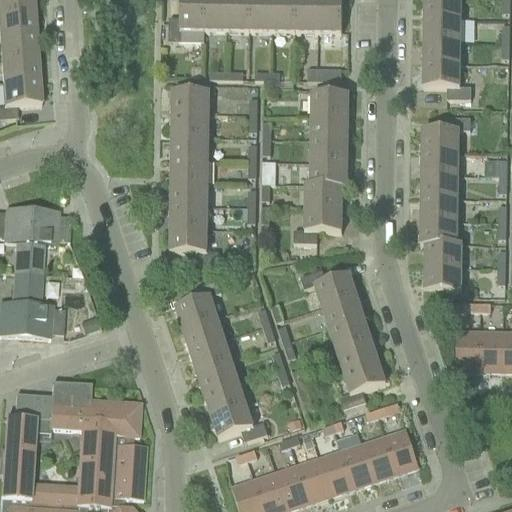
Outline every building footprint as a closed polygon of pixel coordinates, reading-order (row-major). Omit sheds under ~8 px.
[(0,0),(0,20),(33,18),(32,0),(0,0)] [(202,38),(203,0),(185,0),(179,0),(180,24),(168,24),(168,48),(180,48),(181,37),(202,38)] [(226,38),(226,1),(203,0),(202,38),(226,38)] [(249,38),(249,1),(226,1),(226,38),(249,38)] [(272,38),(272,1),(249,1),(249,38),(272,38)] [(295,39),(295,2),(272,1),(272,38),(295,39)] [(461,25),(461,1),(424,1),(423,24),(461,25)] [(318,39),(319,2),(295,2),(295,39),(318,39)] [(341,39),(342,3),(319,2),(318,39),(341,39)] [(509,19),(509,2),(501,2),(501,19),(509,19)] [(0,43),(35,41),(33,18),(0,20),(0,43)] [(461,48),(461,25),(423,24),(423,47),(461,48)] [(509,48),(509,31),(501,31),(500,48),(509,48)] [(0,57),(1,67),(37,64),(35,41),(0,43),(0,57)] [(461,71),(461,48),(423,47),(423,71),(461,71)] [(508,66),(509,48),(500,48),(500,65),(508,66)] [(2,90),(38,88),(37,64),(1,67),(2,90)] [(461,94),(461,71),(423,71),(422,94),(446,94),(446,106),(470,106),(470,94),(461,94)] [(317,86),(317,73),(306,73),(306,86),(317,86)] [(339,87),(340,74),(317,73),(317,86),(339,87)] [(225,86),(226,77),(208,77),(208,86),(225,86)] [(242,86),(242,77),(226,77),(225,86),(242,86)] [(271,86),(271,79),(271,78),(254,78),(254,87),(262,86),(263,87),(263,86),(271,86)] [(271,95),(279,95),(279,78),(271,78),(271,79),(271,86),(271,95)] [(271,86),(263,86),(263,87),(262,86),(262,102),(271,102),(271,95),(271,86)] [(16,113),(40,111),(38,88),(2,90),(4,112),(0,112),(0,125),(17,124),(16,113)] [(209,98),(192,97),(172,97),(171,120),(209,121),(209,98)] [(348,100),(328,100),(310,99),(309,123),(348,123),(348,100)] [(208,144),(209,121),(171,120),(171,143),(208,144)] [(347,147),(348,123),(309,123),(309,146),(347,147)] [(469,124),(466,124),(446,124),(446,136),(422,135),(421,158),(459,159),(459,136),(469,136),(469,124)] [(208,167),(208,144),(171,143),(171,166),(208,167)] [(347,170),(347,147),(309,146),(309,169),(347,170)] [(458,182),(459,159),(421,158),(421,182),(458,182)] [(484,161),(484,183),(498,183),(506,183),(507,166),(498,166),(499,161),(484,161)] [(207,190),(208,167),(171,166),(170,189),(207,190)] [(262,173),(262,190),(269,191),(275,191),(275,168),(262,168),(262,173)] [(346,193),(347,170),(309,169),(308,190),(303,190),(303,192),(342,193),(346,193)] [(458,206),(458,182),(421,182),(420,205),(458,206)] [(506,200),(506,183),(498,183),(498,200),(506,200)] [(207,213),(207,190),(170,189),(170,212),(207,213)] [(341,216),(342,193),(303,192),(302,215),(341,216)] [(457,229),(458,206),(420,205),(420,228),(457,229)] [(207,236),(207,213),(170,212),(169,236),(207,236)] [(505,228),(505,212),(497,212),(497,228),(505,228)] [(27,279),(31,216),(5,214),(4,222),(0,221),(0,242),(3,243),(3,248),(16,249),(14,279),(27,279)] [(341,239),(341,216),(302,215),(302,236),(292,236),(292,249),(316,250),(316,238),(341,239)] [(57,226),(58,217),(31,216),(27,279),(41,280),(43,250),(56,251),(56,247),(68,248),(70,226),(57,226)] [(457,249),(457,229),(420,228),(419,251),(424,251),(462,252),(462,249),(457,249)] [(505,245),(505,228),(497,228),(497,245),(505,245)] [(206,259),(207,236),(169,236),(169,259),(193,259),(193,271),(217,271),(217,259),(206,259)] [(462,275),(462,252),(424,251),(424,274),(462,275)] [(504,274),(505,258),(497,257),(496,274),(504,274)] [(461,298),(462,275),(424,274),(424,297),(461,298)] [(504,291),(504,274),(496,274),(496,291),(504,291)] [(349,280),(325,287),(322,276),(300,284),(304,296),(313,293),(320,314),(356,302),(349,280)] [(0,341),(23,343),(27,279),(14,279),(12,308),(0,307),(0,341)] [(39,310),(41,280),(27,279),(23,343),(49,345),(50,337),(62,337),(64,316),(51,315),(52,311),(39,310)] [(211,302),(220,299),(217,287),(194,294),(197,306),(174,313),(181,335),(218,323),(211,302)] [(327,336),(363,324),(356,302),(320,314),(327,336)] [(456,321),(456,317),(457,309),(445,309),(444,321),(456,321)] [(479,318),(480,310),(457,309),(456,317),(479,318)] [(275,329),(283,326),(279,310),(270,313),(275,329)] [(490,318),(490,310),(480,310),(479,318),(490,318)] [(262,333),(271,331),(265,314),(256,317),(262,333)] [(188,357),(225,345),(218,323),(181,335),(188,357)] [(334,358),(370,346),(363,324),(327,336),(334,358)] [(267,348),(276,345),(271,331),(262,333),(267,348)] [(283,350),(290,348),(285,332),(278,334),(283,350)] [(478,378),(479,338),(456,338),(455,377),(478,378)] [(501,378),(502,339),(479,338),(478,378),(501,378)] [(511,378),(511,338),(502,339),(501,378),(511,378)] [(196,379),(232,367),(225,345),(188,357),(196,379)] [(341,380),(378,368),(370,346),(334,358),(341,380)] [(288,366),(295,363),(290,348),(283,350),(288,366)] [(276,377),(284,374),(279,358),(271,361),(276,377)] [(203,401),(240,389),(232,367),(196,379),(203,401)] [(362,398),(385,390),(378,368),(341,380),(348,401),(339,404),(343,416),(365,409),(362,398)] [(281,392),(289,390),(284,374),(276,377),(281,392)] [(297,394),(305,391),(299,375),(291,378),(297,394)] [(142,507),(145,453),(131,452),(132,443),(138,443),(140,409),(89,406),(90,390),(51,388),(50,402),(15,400),(13,424),(5,423),(0,496),(0,511),(121,511),(122,505),(142,507)] [(210,423),(247,411),(240,389),(203,401),(210,423)] [(302,409),(310,406),(305,391),(297,394),(302,409)] [(378,424),(399,417),(397,409),(376,416),(378,424)] [(263,429),(254,432),(247,411),(210,423),(217,445),(240,437),(244,448),(266,441),(263,429)] [(367,428),(378,424),(376,416),(365,420),(367,428)] [(333,438),(343,435),(340,427),(330,430),(333,438)] [(324,442),(333,438),(330,430),(321,434),(324,442)] [(396,481),(418,473),(405,436),(384,443),(396,481)] [(290,452),(300,449),(297,441),(287,444),(290,452)] [(374,488),(396,481),(384,443),(362,451),(374,488)] [(280,456),(290,452),(287,444),(278,448),(280,456)] [(352,495),(374,488),(362,451),(340,458),(352,495)] [(246,467),(256,464),(253,455),(244,459),(246,467)] [(331,502),(352,495),(340,458),(318,465),(331,502)] [(237,470),(246,467),(244,459),(234,462),(237,470)] [(309,510),(331,502),(318,465),(296,472),(309,510)] [(285,511),(301,511),(309,510),(296,472),(275,479),(285,511)] [(261,511),(285,511),(275,479),(253,487),(261,511)] [(236,511),(261,511),(253,487),(231,494),(236,511)]
